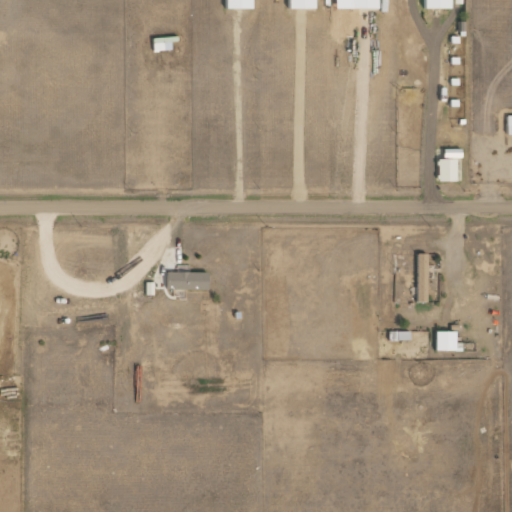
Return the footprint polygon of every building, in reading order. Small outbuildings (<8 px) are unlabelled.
[(222,0),(222,10),(248,9),(248,0),(222,0)] [(311,9),(311,0),(285,0),(285,9),(311,9)] [(374,0),(348,0),(348,9),(374,10),(374,0)] [(420,0),(421,9),(447,9),(446,0),(420,0)] [(455,181),(454,159),(436,160),(437,182),(455,181)] [(416,303),(426,303),(425,254),(415,255),(416,303)] [(164,273),(164,289),(206,291),(206,273),(164,273)] [(453,352),(453,333),(434,332),(433,351),(453,352)]
